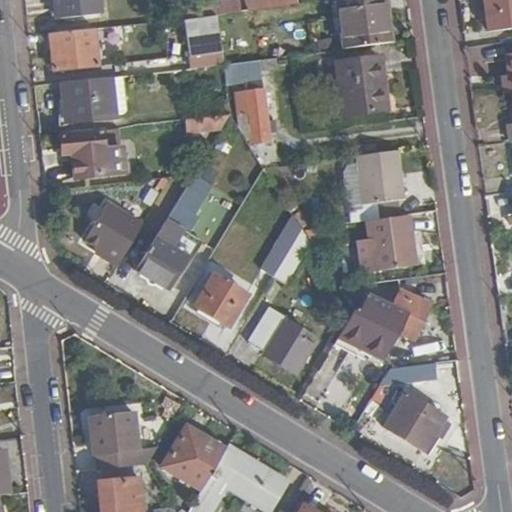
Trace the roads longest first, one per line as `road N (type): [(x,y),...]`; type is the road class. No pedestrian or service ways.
road 1 (residential): [(502,511),(432,0)]
road 2 (residential): [(416,511),(36,287)]
road 3 (residential): [(0,27),(20,240),(36,287)]
road 4 (residential): [(36,287),(59,511)]
